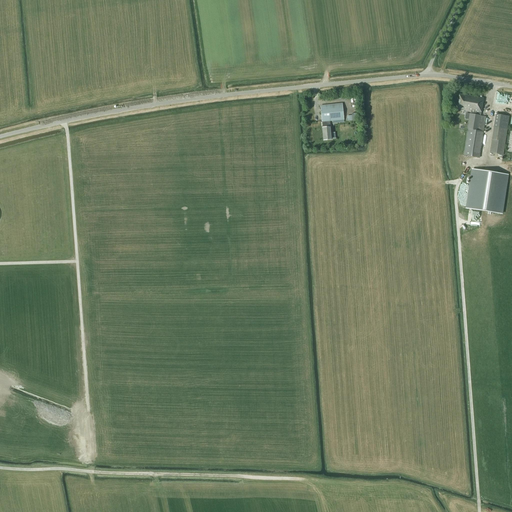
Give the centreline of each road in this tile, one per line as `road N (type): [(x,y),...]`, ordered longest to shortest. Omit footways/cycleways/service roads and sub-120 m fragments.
road 1 (unclassified): [(511,86),(426,74),(146,105),(0,136)]
road 2 (track): [(479,511),(455,197),(471,162),(483,164),(491,112)]
road 3 (track): [(0,467),(304,479)]
road 4 (track): [(88,411),(63,121)]
